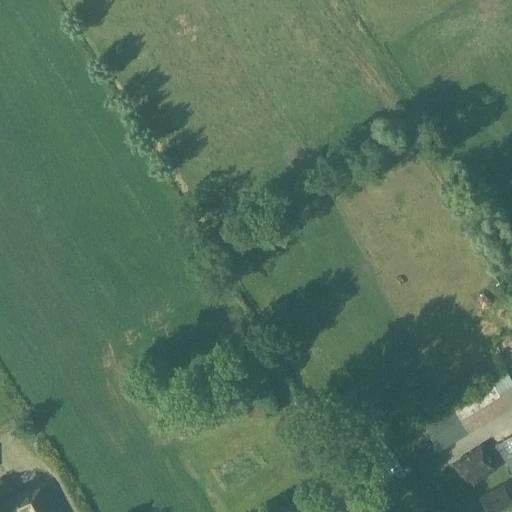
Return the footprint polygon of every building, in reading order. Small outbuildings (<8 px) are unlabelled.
[(245,381),(263,369),(232,318),(214,329),(245,381)] [(453,408),(424,425),(440,451),(469,434),(510,409),(511,407),(511,382),(507,375),(494,383),(491,385),(453,408)] [(266,384),(239,394),(249,420),(275,410),(266,384)] [(511,437),(497,446),(511,471),(511,437)] [(469,488),(497,470),(481,446),(453,463),(469,488)] [(500,511),(511,506),(511,498),(504,485),(479,499),(486,511),(500,511)] [(61,511),(47,486),(42,489),(41,488),(20,498),(19,497),(8,503),(7,503),(7,504),(7,505),(7,506),(10,511),(61,511)] [(330,511),(325,502),(309,511),(330,511)]
